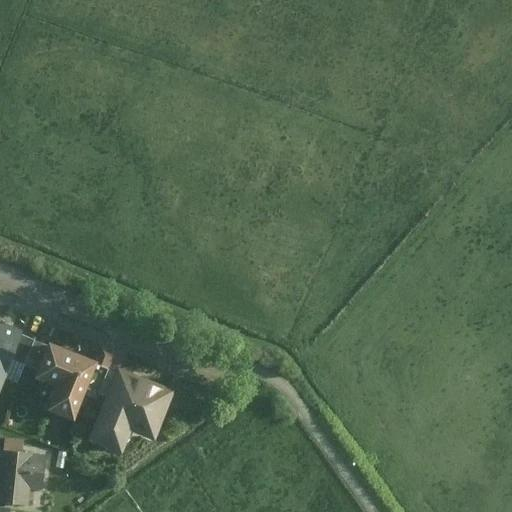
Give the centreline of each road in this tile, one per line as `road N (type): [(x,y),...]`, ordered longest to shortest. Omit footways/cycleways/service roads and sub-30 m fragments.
road 1 (residential): [(0,271),(256,370)]
road 2 (track): [(256,370),(286,389),(373,511)]
